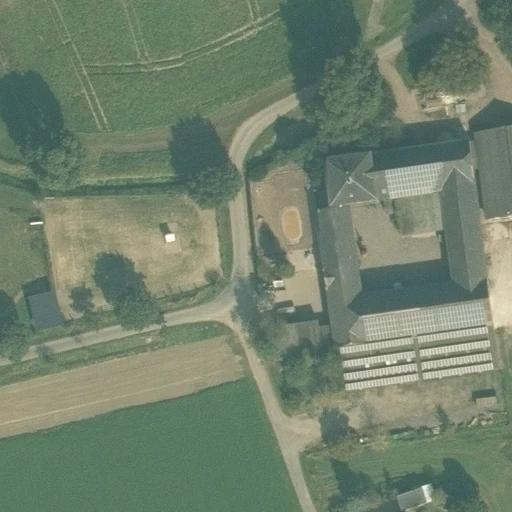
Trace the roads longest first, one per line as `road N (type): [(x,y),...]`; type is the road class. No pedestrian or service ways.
road 1 (unclassified): [(0,360),(203,312),(224,300),(240,260),(232,179),(238,143),(265,115),(382,57),(450,8)]
road 2 (track): [(307,511),(239,316),(224,300)]
